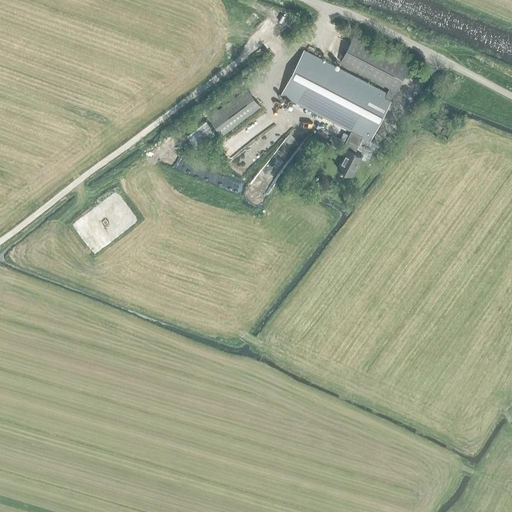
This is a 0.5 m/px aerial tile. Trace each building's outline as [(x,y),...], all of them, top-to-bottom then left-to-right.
[(304,50),(281,95),(351,131),(349,136),(345,144),(343,147),(348,150),(338,168),(353,176),(363,156),(353,151),(356,145),(359,146),(363,137),(370,141),(409,63),(353,35),(340,62),(389,87),(387,92),(304,50)] [(247,89),(209,118),(222,136),(260,107),(247,89)] [(215,133),(206,120),(186,135),(196,148),(215,133)] [(338,130),(334,138),(345,144),(349,136),(338,130)] [(338,144),(331,141),(329,146),(335,149),(338,144)] [(71,218),(81,210),(77,205),(67,214),(71,218)]
